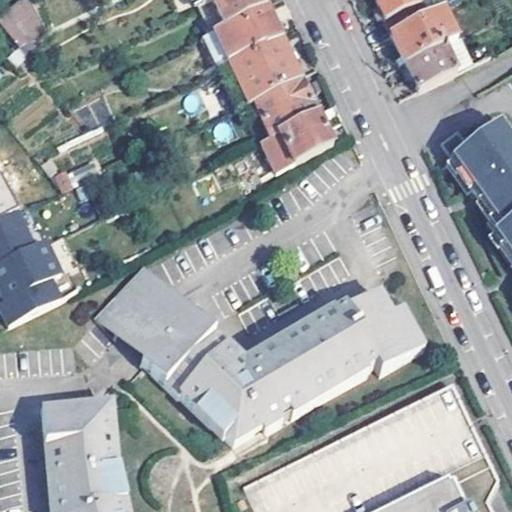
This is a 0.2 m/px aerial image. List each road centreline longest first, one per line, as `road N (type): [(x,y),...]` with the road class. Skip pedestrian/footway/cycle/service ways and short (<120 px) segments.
road 1 (residential): [(315,0),(511,408)]
road 2 (unknown): [(81,330),(210,495),(277,457)]
road 3 (unknown): [(11,378),(35,511)]
